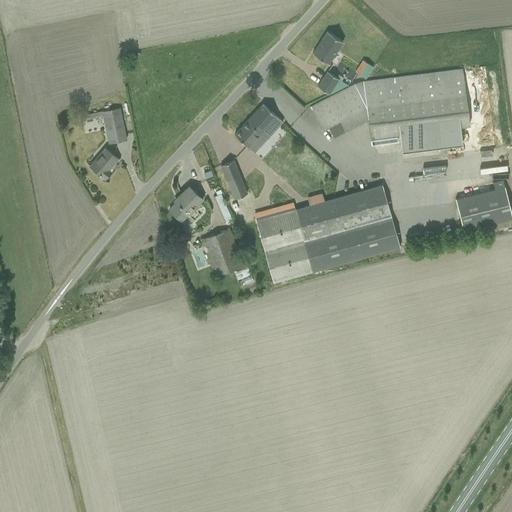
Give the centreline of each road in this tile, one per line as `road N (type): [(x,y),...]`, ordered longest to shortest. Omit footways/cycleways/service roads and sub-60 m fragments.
road 1 (unclassified): [(0,380),(104,237),(323,0)]
road 2 (unknown): [(264,64),(354,155),(438,185)]
road 3 (track): [(27,339),(43,351),(80,511)]
